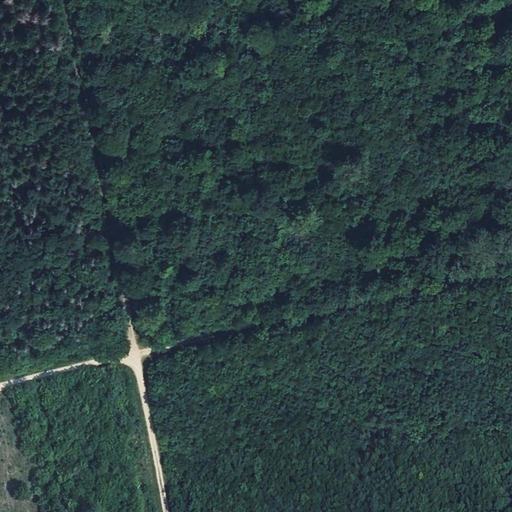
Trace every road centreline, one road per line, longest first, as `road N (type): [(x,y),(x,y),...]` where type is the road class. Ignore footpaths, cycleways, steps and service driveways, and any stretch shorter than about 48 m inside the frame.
road 1 (track): [(511,270),(134,354)]
road 2 (track): [(134,354),(67,0)]
road 3 (track): [(165,511),(134,354)]
road 4 (track): [(134,354),(0,388)]
